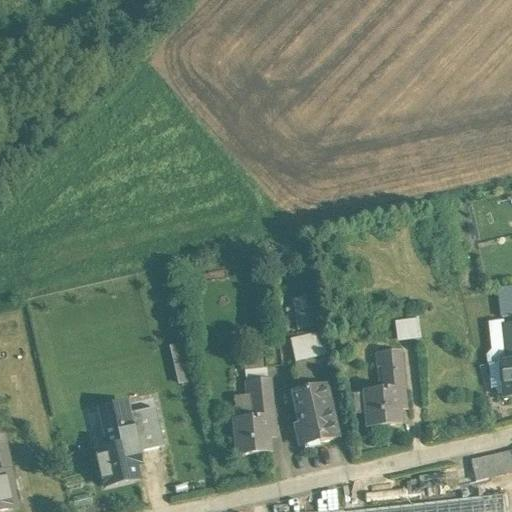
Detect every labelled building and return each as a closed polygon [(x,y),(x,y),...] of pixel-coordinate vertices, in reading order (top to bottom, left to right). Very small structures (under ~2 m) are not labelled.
[(511,300),(497,303),(498,314),(511,312),(511,300)] [(418,316),(394,320),(398,341),(422,337),(418,316)] [(502,322),(491,323),(489,326),(492,351),(487,357),(488,366),(499,364),(499,363),(500,363),(505,363),(501,326),(502,326),(502,322)] [(511,325),(502,326),(501,326),(505,363),(500,363),(504,400),(511,398),(511,325)] [(324,333),(289,341),(294,364),(329,356),(324,333)] [(186,343),(172,345),(176,383),(191,381),(186,343)] [(398,353),(376,355),(377,368),(383,368),(385,392),(401,390),(398,353)] [(324,387),(293,395),(300,427),(296,428),(300,447),(336,439),(324,387)] [(385,392),(364,394),(367,430),(399,427),(398,412),(403,412),(401,390),(385,392)] [(125,409),(103,413),(106,426),(112,425),(118,448),(133,444),(125,409)] [(271,418),(234,421),(237,458),(269,454),(268,440),(273,440),(271,418)] [(1,437),(0,437),(0,475),(9,473),(1,437)] [(118,448),(97,453),(105,488),(137,481),(133,467),(138,466),(133,444),(118,448)] [(511,452),(471,462),(475,483),(511,474),(511,452)] [(0,475),(0,511),(12,510),(9,496),(14,494),(9,473),(0,475)] [(504,511),(503,495),(344,511),(504,511)]
